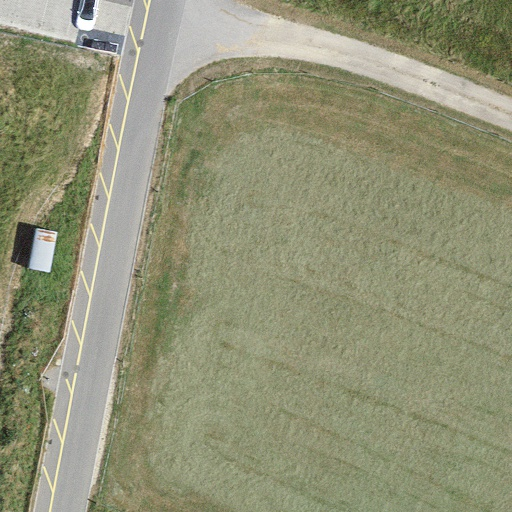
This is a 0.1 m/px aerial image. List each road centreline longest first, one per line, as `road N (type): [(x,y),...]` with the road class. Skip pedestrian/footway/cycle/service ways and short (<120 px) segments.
road 1 (unclassified): [(72,511),(166,0)]
road 2 (track): [(511,125),(275,27),(160,25)]
